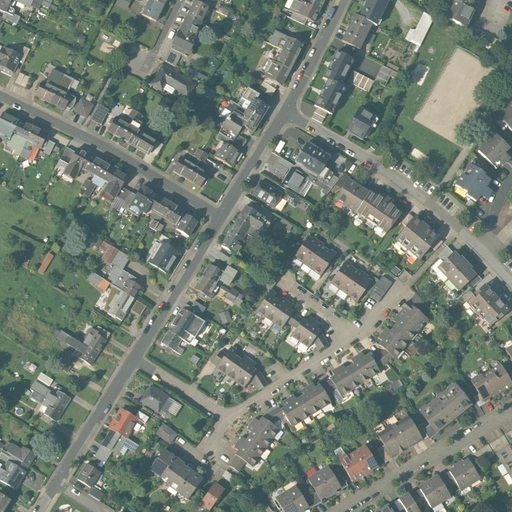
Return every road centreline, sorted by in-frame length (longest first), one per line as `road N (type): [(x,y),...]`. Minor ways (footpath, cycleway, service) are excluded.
road 1 (residential): [(286,113),(430,203),(511,285)]
road 2 (residential): [(218,214),(0,94)]
road 3 (residential): [(511,414),(343,511)]
road 4 (residential): [(133,358),(38,511)]
road 5 (residential): [(218,214),(133,358)]
road 6 (residential): [(356,336),(401,287),(323,232)]
road 7 (residential): [(342,0),(286,113)]
road 8 (residential): [(286,113),(218,214)]
